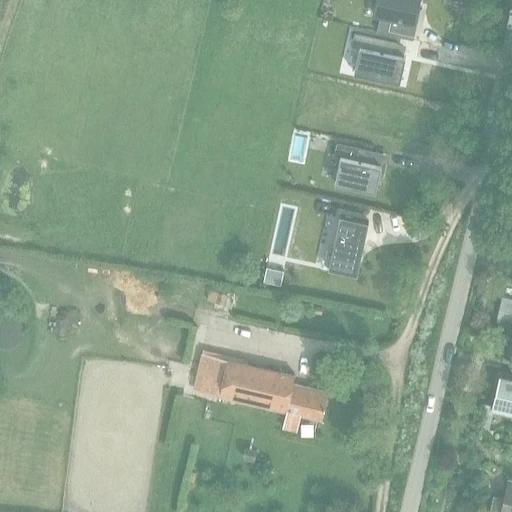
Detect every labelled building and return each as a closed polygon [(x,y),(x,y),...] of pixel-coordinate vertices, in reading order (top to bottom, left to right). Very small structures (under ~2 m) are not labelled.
[(382,0),(379,16),(380,16),(386,17),(412,23),(417,0),(382,0)] [(380,16),(376,31),(409,39),(412,23),(386,17),(380,16)] [(354,32),(351,46),(359,47),(353,72),(399,83),(405,56),(392,53),(395,41),(354,32)] [(336,142),(333,155),(340,157),(334,182),(375,191),(381,165),(370,162),(372,150),(336,142)] [(339,215),(328,267),(356,274),(368,221),(339,215)] [(266,267),(263,280),(280,284),(283,271),(266,267)] [(209,292),(207,301),(224,304),(226,295),(209,292)] [(511,303),(500,300),(495,322),(511,326),(511,303)] [(296,432),(300,416),(320,420),(327,392),(291,384),(294,373),(203,353),(194,392),(286,412),(281,428),(296,432)] [(494,406),(511,410),(511,378),(501,376),(494,406)] [(511,511),(511,481),(508,480),(504,498),(492,495),(488,511),(491,511),(511,511)]
